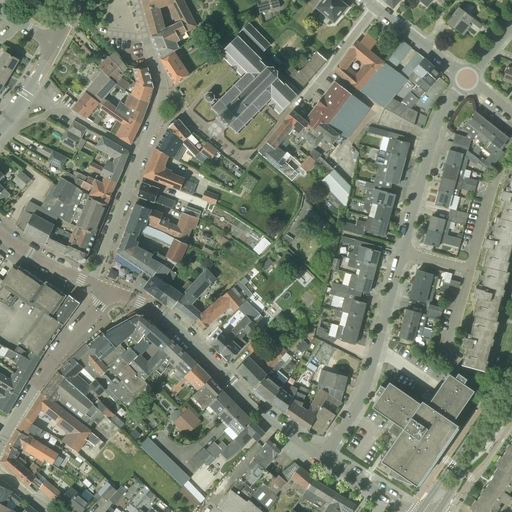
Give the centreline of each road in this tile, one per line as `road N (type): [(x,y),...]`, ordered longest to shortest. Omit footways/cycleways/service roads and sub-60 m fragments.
road 1 (residential): [(323,458),(263,414),(160,314),(110,291)]
road 2 (residential): [(323,458),(361,399),(403,251)]
road 3 (residential): [(91,284),(161,94)]
road 4 (residential): [(403,251),(434,126),(466,81)]
road 5 (residential): [(7,427),(110,291)]
road 6 (secondary): [(511,376),(419,511)]
road 7 (secondary): [(437,511),(511,399)]
road 8 (residential): [(295,106),(375,6)]
road 9 (residential): [(469,266),(492,176),(511,151)]
